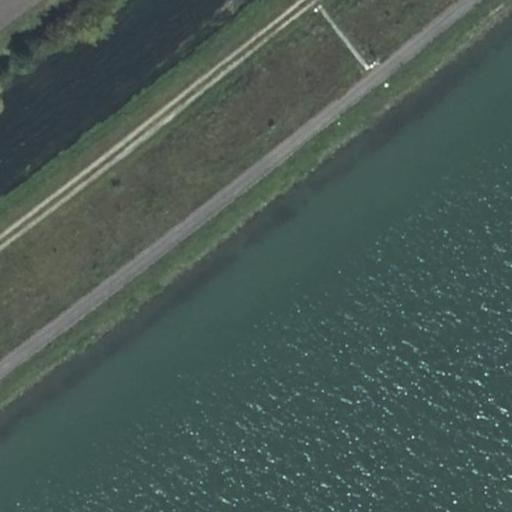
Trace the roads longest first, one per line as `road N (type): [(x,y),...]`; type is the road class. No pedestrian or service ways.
road 1 (track): [(466,0),(139,266),(0,366)]
road 2 (track): [(0,241),(305,0)]
